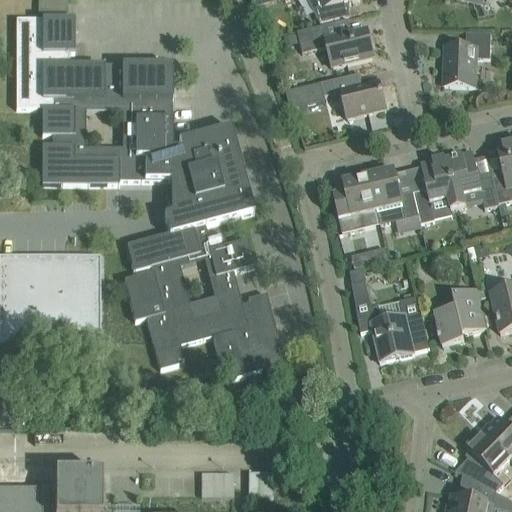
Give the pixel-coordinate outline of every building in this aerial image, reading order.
[(360,3),(359,0),(301,0),(302,1),(304,0),(320,27),(349,20),(350,5),(360,3)] [(173,104),(173,70),(76,69),(70,69),(70,58),(75,58),(75,23),(17,23),(17,113),(42,113),(42,140),(52,140),(52,150),(42,150),(42,189),(119,189),(119,186),(162,187),(162,186),(171,184),(172,217),(164,219),(170,238),(127,249),(134,276),(151,271),(152,277),(124,284),(135,326),(147,322),(155,354),(160,374),(178,369),(178,365),(184,363),(181,350),(212,341),(225,386),(246,381),(245,378),(267,372),(270,385),(288,380),(266,298),(248,303),(249,307),(242,309),(233,276),(255,271),(248,244),(226,250),(223,237),(208,241),(205,230),(254,217),(249,197),(249,196),(246,185),(245,183),(231,130),(179,144),(181,153),(173,153),(173,141),(173,124),(172,124),(172,104),(173,104)] [(374,62),(367,33),(327,43),(323,29),(297,35),(302,58),(328,52),(333,72),(374,62)] [(444,91),(482,92),(482,91),(475,91),(476,63),(490,63),(491,38),(466,37),(466,51),(446,51),(444,91)] [(386,114),(380,87),(355,93),(351,80),(320,87),(324,101),(341,97),(347,123),(386,114)] [(320,87),(286,95),(291,114),(325,106),(324,101),(320,87)] [(511,147),(497,150),(504,181),(493,183),(498,208),(499,211),(503,227),(510,226),(505,207),(511,205),(511,147)] [(498,208),(493,183),(492,179),(479,182),(473,156),(447,162),(459,213),(483,208),(485,214),(499,211),(498,208)] [(459,213),(447,162),(421,168),(427,194),(413,198),(421,228),(434,225),(433,219),(459,213)] [(394,175),(369,181),(377,215),(380,229),(396,225),(398,237),(422,231),(421,228),(413,198),(400,201),(394,175)] [(377,215),(369,181),(344,187),(346,195),(333,198),(343,238),(365,233),(362,218),(377,215)] [(485,247),(473,250),(476,262),(483,261),(487,254),(485,247)] [(365,256),(351,259),(354,272),(368,269),(365,256)] [(51,265),(0,264),(0,343),(100,343),(100,328),(100,320),(100,260),(62,260),(62,267),(51,267),(51,265)] [(365,286),(352,289),(359,324),(374,321),(372,312),(365,286)] [(511,292),(491,298),(501,339),(511,336),(511,292)] [(486,333),(481,313),(479,303),(486,301),(484,293),(477,295),(476,293),(451,299),(454,313),(433,318),(439,344),(441,343),(443,352),(465,347),(463,339),(487,334),(487,332),(486,333)] [(374,321),(359,324),(361,338),(372,335),(380,367),(415,359),(415,358),(430,354),(424,328),(418,302),(402,306),(405,320),(390,323),(383,325),(380,311),(372,312),(374,321)] [(490,427),(481,436),(510,464),(511,466),(511,420),(505,428),(499,421),(492,429),(490,427)] [(468,463),(456,476),(470,484),(496,497),(504,489),(495,480),(510,464),(481,436),(473,445),(474,446),(467,454),(470,456),(466,461),(468,463)] [(102,511),(103,477),(55,477),(55,511),(102,511)] [(448,509),(446,511),(496,511),(497,510),(493,509),(496,497),(470,484),(466,502),(452,499),(449,509),(448,509)] [(42,511),(42,492),(0,491),(0,511),(42,511)]
